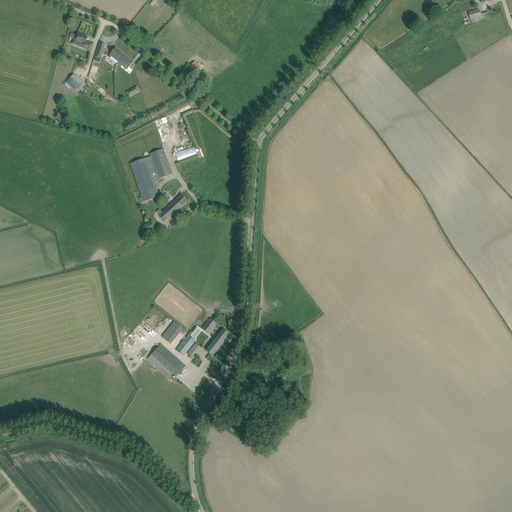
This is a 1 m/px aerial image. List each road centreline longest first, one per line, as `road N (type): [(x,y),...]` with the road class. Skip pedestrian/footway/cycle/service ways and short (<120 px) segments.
road 1 (unclassified): [(202,511),(192,447),(242,337),(256,145)]
road 2 (unclassified): [(256,145),(121,30),(74,9)]
road 3 (track): [(0,435),(55,430),(96,441),(148,467),(199,511)]
road 4 (unclassified): [(256,145),(378,0)]
